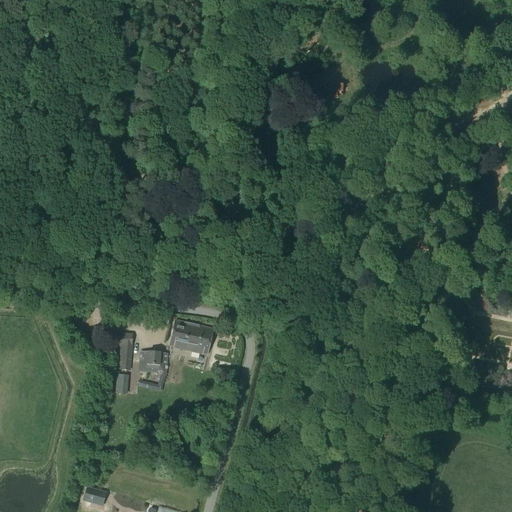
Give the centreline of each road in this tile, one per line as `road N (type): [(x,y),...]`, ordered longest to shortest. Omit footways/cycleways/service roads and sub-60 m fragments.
road 1 (unclassified): [(207,511),(250,352),(241,328),(203,312),(12,297)]
road 2 (track): [(336,277),(218,222),(200,196),(170,180),(137,182),(19,225)]
road 3 (unclassified): [(12,297),(29,0)]
road 4 (track): [(511,86),(489,109),(439,131),(425,203),(390,228),(380,251),(336,277)]
